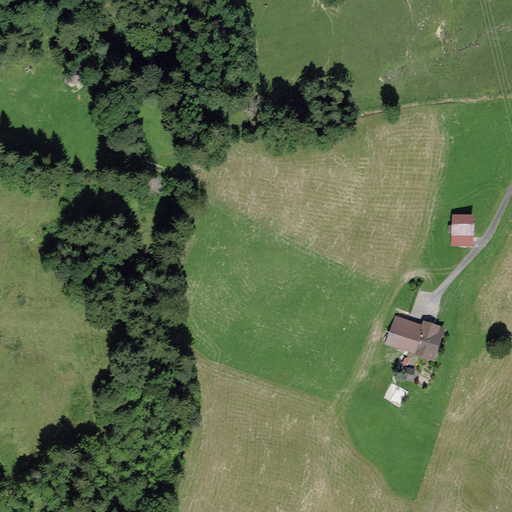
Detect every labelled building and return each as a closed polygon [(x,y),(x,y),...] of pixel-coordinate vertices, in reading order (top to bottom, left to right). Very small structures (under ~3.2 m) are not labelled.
[(66,68),(66,83),(82,83),(82,68),(66,68)] [(452,236),(451,246),(469,248),(471,220),(456,219),(455,236),(452,236)] [(415,352),(426,325),(424,324),(422,328),(398,318),(388,342),(399,346),(398,350),(403,352),(405,348),(415,352)] [(430,358),(441,330),(426,325),(415,352),(430,358)] [(411,370),(403,368),(401,378),(409,380),(411,370)]
